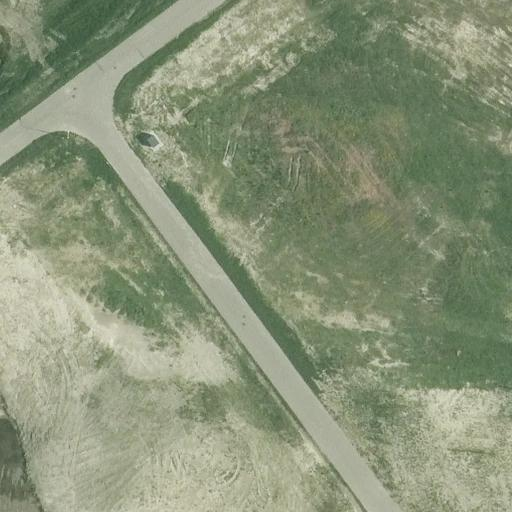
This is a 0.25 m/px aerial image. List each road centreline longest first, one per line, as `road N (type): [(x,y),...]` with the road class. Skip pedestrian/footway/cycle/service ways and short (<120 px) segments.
road 1 (unclassified): [(77,102),(388,511)]
road 2 (unclassified): [(77,102),(211,0)]
